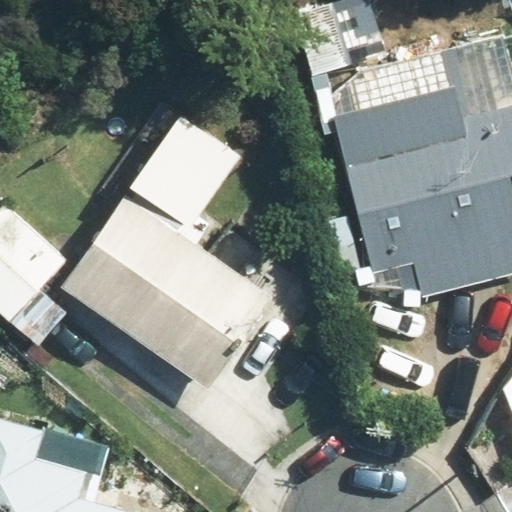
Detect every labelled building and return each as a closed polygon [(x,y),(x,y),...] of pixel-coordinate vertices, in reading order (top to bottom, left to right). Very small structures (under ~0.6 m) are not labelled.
[(346,63),(330,0),(314,0),(281,8),(297,75),(346,63)] [(313,210),(329,285),(407,268),(413,295),(511,272),(511,219),(502,176),(511,173),(511,56),(508,37),(317,80),(345,203),(313,210)] [(1,198),(0,198),(0,317),(30,348),(80,299),(204,386),(265,298),(172,233),(227,154),(165,111),(60,262),(1,198)] [(511,363),(493,388),(511,439),(511,363)] [(0,511),(134,511),(135,509),(83,504),(102,443),(0,417),(0,511)]
